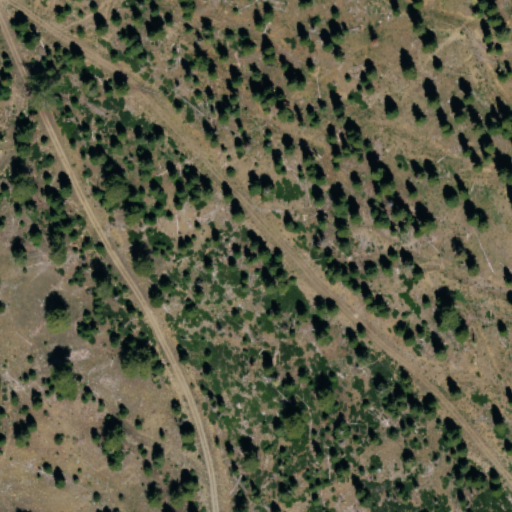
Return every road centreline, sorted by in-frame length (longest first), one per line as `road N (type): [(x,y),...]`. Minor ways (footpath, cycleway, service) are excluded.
road 1 (track): [(511,475),(172,99),(30,0)]
road 2 (track): [(9,0),(62,127),(212,405),(228,511)]
